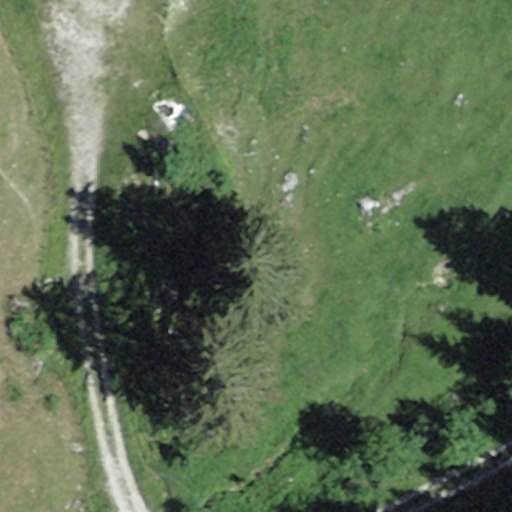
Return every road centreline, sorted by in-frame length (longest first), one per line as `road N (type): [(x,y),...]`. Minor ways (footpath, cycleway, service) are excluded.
road 1 (track): [(82,136),(93,343),(143,511)]
road 2 (track): [(398,511),(511,450)]
